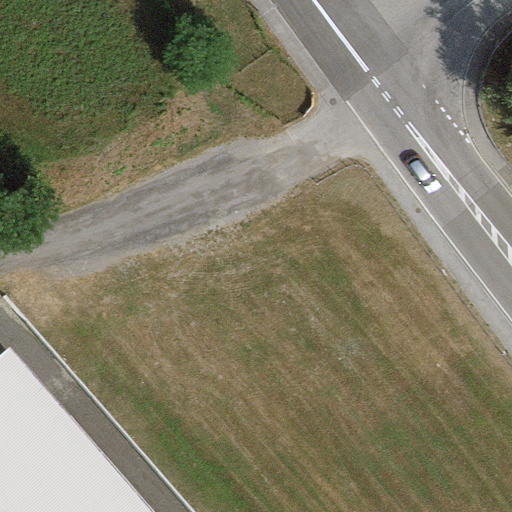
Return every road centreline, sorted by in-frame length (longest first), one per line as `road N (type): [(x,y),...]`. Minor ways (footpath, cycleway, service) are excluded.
road 1 (track): [(0,285),(132,242),(388,89)]
road 2 (secondary): [(388,89),(511,251)]
road 3 (residential): [(388,89),(474,0)]
